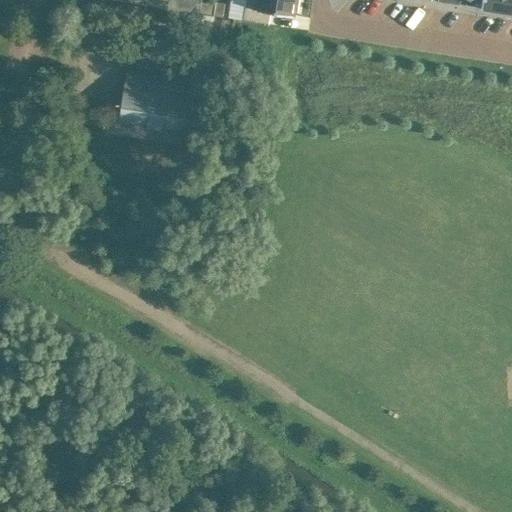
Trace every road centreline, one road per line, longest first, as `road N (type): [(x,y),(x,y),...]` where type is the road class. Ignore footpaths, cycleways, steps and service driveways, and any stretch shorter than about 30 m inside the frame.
road 1 (track): [(0,215),(483,511)]
road 2 (residential): [(329,0),(340,12),(511,40)]
